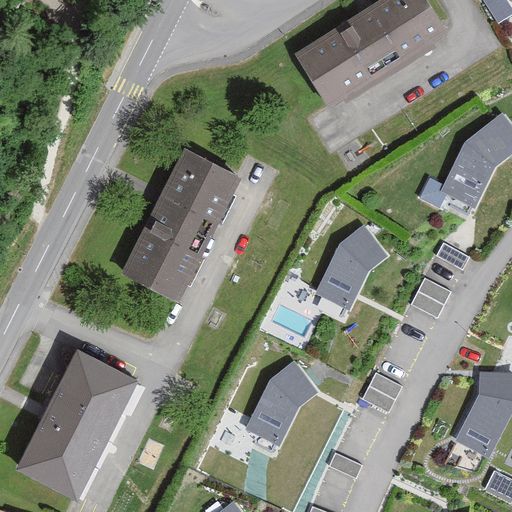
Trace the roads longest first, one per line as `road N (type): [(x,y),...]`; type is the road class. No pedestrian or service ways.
road 1 (tertiary): [(0,347),(178,0)]
road 2 (residential): [(511,243),(465,302),(360,511)]
